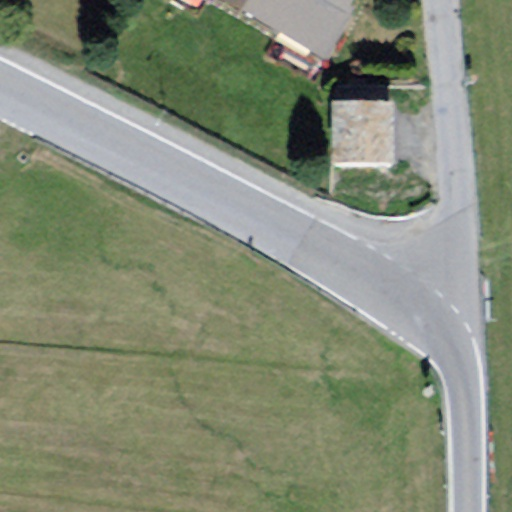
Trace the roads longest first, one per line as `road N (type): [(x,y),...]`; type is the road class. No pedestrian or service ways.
road 1 (unclassified): [(0,91),(302,240),(406,304)]
road 2 (residential): [(406,304),(432,271),(454,206),(440,0)]
road 3 (unclassified): [(406,304),(452,349),(461,383),(462,511)]
